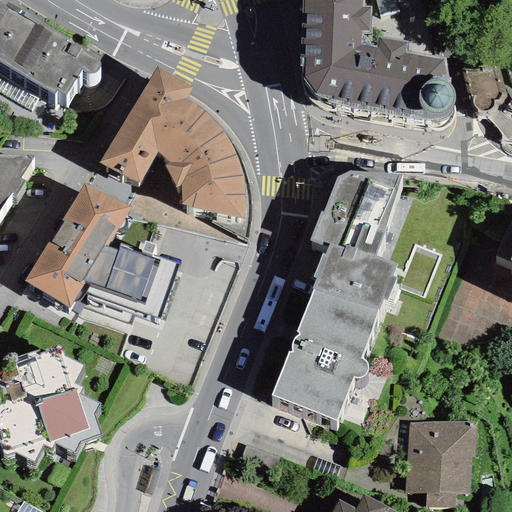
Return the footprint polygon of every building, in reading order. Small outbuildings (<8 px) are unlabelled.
[(302,0),(301,14),(306,14),(303,79),(316,96),(327,100),(326,102),(420,120),(429,121),(437,121),(443,119),(449,116),(452,113),(453,108),(452,105),(454,101),(455,97),(455,92),(453,89),(450,85),(445,59),(405,52),(407,42),(378,37),(376,47),(360,45),(360,32),(369,33),(372,7),(363,7),(362,0),(302,0)] [(395,0),(374,0),(379,17),(398,12),(395,0)] [(0,96),(31,115),(36,107),(55,119),(57,115),(66,120),(82,95),(85,97),(90,99),(93,99),(96,98),(98,94),(99,90),(98,87),(95,84),(0,25),(0,96)] [(498,64),(461,69),(468,97),(471,96),(473,100),(473,103),(475,108),(478,111),(483,113),(487,113),(492,110),(494,105),(494,101),(499,101),(505,93),(498,64)] [(193,112),(156,89),(98,183),(140,208),(157,176),(169,187),(164,190),(175,212),(181,209),(181,234),(242,245),(243,234),(243,220),(242,204),(231,172),(220,155),(211,143),(200,134),(186,124),(193,112)] [(311,289),(314,290),(376,310),(378,311),(383,299),(386,300),(396,277),(391,275),(396,264),(375,256),(385,232),(383,231),(401,174),(349,171),(337,177),(322,213),(320,211),(309,240),(321,245),(322,241),(329,244),(325,254),(321,253),(312,277),(316,278),(311,289)] [(0,233),(11,216),(15,218),(24,205),(20,203),(35,180),(0,177),(0,233)] [(131,233),(85,204),(23,302),(70,331),(83,310),(81,308),(104,271),(106,272),(116,256),(131,233)] [(144,267),(116,256),(106,272),(104,271),(81,308),(83,310),(159,338),(178,283),(152,273),(155,267),(145,263),(144,267)] [(359,357),(376,310),(314,290),(296,331),(299,336),(295,338),(292,341),(291,345),(291,349),(291,352),(288,352),(270,395),(336,421),(352,376),(356,376),(359,376),(362,375),(364,373),(365,371),(366,369),(366,365),(365,362),(364,360),(359,357)] [(57,370),(6,383),(3,384),(0,388),(0,392),(2,404),(0,404),(0,470),(3,478),(6,480),(14,477),(33,487),(42,470),(52,473),(55,468),(74,478),(79,468),(100,463),(94,442),(99,429),(81,418),(84,414),(75,408),(83,391),(65,381),(62,372),(57,370)] [(478,422),(409,423),(404,494),(425,493),(425,508),(456,508),(456,494),(470,496),(471,459),(475,459),(478,422)] [(150,470),(141,495),(151,499),(160,473),(150,470)] [(339,499),(331,511),(395,511),(364,494),(356,509),(339,499)]
